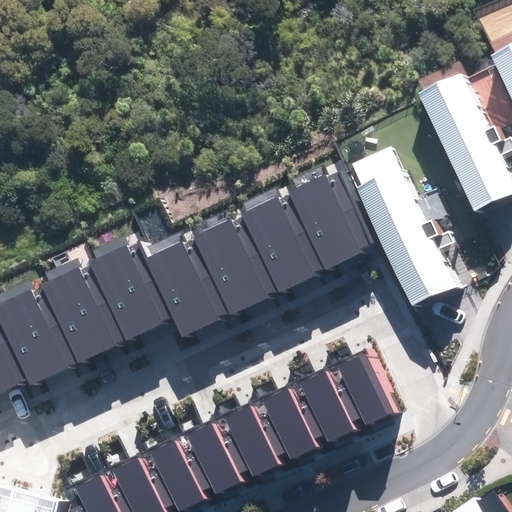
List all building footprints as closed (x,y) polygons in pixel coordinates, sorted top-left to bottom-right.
[(511,50),(501,55),(511,80),(511,50)] [(427,96),(480,214),(511,199),(511,166),(507,155),(511,152),(511,137),(507,140),(502,127),(494,131),(469,77),(427,96)] [(369,186),(423,305),(467,285),(449,246),(471,236),(465,223),(450,230),(444,218),(437,221),(412,167),(369,186)] [(386,238),(353,168),(305,190),(338,261),(386,238)] [(338,261),(305,190),(257,212),(290,283),(338,261)] [(290,283),(257,212),(209,234),(242,305),(290,283)] [(242,305),(209,234),(161,257),(187,313),(194,327),(242,305)] [(139,335),(187,313),(153,240),(105,262),(139,335)] [(91,357),(139,335),(105,262),(57,284),(91,357)] [(43,379),(91,357),(57,284),(9,305),(40,372),(43,379)] [(0,389),(40,372),(9,305),(0,308),(0,389)] [(164,511),(163,509),(175,503),(179,510),(205,498),(201,491),(212,486),(216,493),(240,482),(237,474),(249,468),(253,477),(278,465),(274,457),(287,451),(290,459),(318,446),(315,440),(326,435),(329,441),(354,429),(352,423),(362,418),(366,426),(395,413),(366,349),(61,489),(71,511),(164,511)] [(53,511),(57,502),(0,486),(0,511),(53,511)] [(457,511),(499,511),(488,493),(457,511)]
